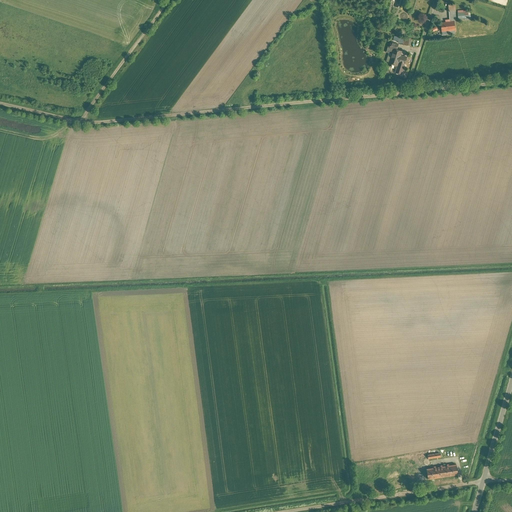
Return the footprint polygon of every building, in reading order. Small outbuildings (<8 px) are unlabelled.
[(467,9),(458,10),(458,19),(468,18),(467,9)] [(453,22),(440,23),(441,34),(454,33),(453,22)] [(393,50),(388,63),(397,66),(398,62),(400,56),(401,53),(393,50)] [(406,58),(400,56),(398,62),(404,64),(406,58)] [(458,476),(457,465),(427,469),(428,480),(458,476)]
